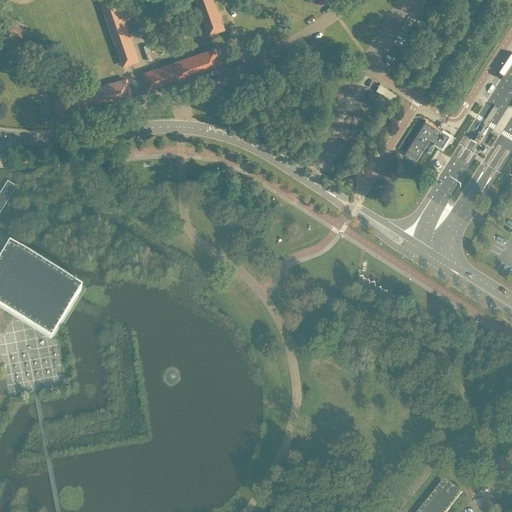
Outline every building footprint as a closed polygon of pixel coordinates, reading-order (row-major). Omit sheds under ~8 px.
[(101,0),(124,64),(138,59),(117,0),(101,0)] [(197,0),(210,33),(224,27),(213,0),(197,0)] [(8,31),(9,31),(19,37),(24,29),(13,23),(8,31)] [(144,73),(149,87),(219,63),(214,49),(144,73)] [(55,99),(60,113),(131,93),(127,78),(55,99)] [(376,90),(385,95),(393,101),(397,94),(380,84),(376,90)] [(405,152),(416,159),(429,138),(433,141),(442,146),(449,135),(440,129),(426,120),(405,152)] [(0,194),(0,214),(16,189),(7,183),(0,194)] [(490,234),(481,248),(485,250),(487,251),(495,237),(494,236),(490,234)] [(0,307),(51,339),(81,291),(8,246),(0,259),(0,307)] [(447,511),(462,494),(445,480),(431,498),(432,499),(428,504),(427,503),(419,511),(447,511)]
